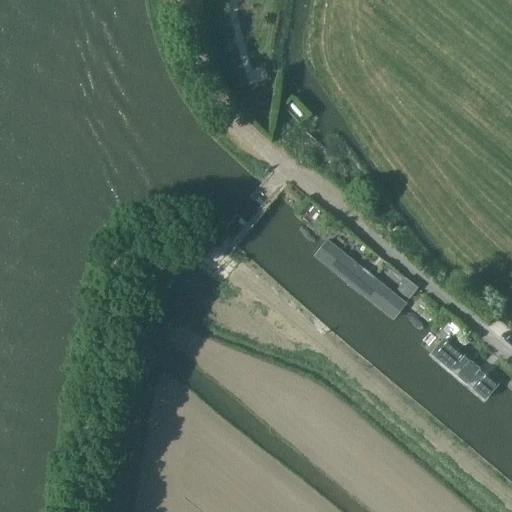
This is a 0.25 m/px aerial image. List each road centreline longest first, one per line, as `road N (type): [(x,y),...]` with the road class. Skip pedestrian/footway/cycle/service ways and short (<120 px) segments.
road 1 (unclassified): [(511,356),(242,129),(201,65),(188,0)]
road 2 (unclassified): [(216,253),(184,233),(162,231),(138,237),(118,262),(74,511)]
